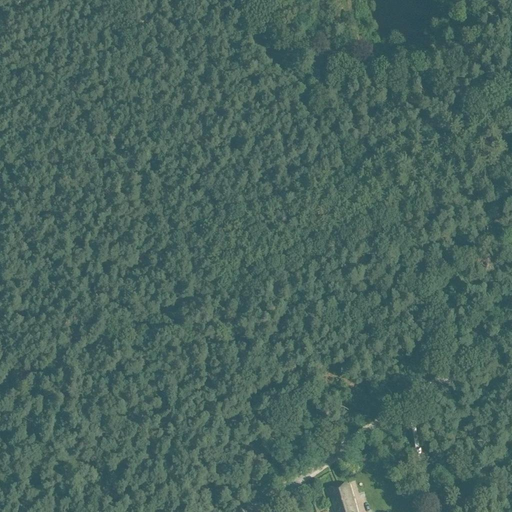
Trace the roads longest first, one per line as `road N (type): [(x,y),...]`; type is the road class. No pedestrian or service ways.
road 1 (unclassified): [(254,511),(407,405)]
road 2 (track): [(460,22),(511,157)]
road 3 (unclassified): [(407,405),(511,332)]
